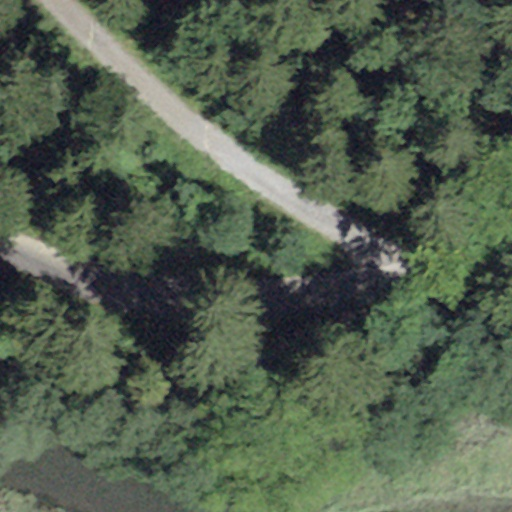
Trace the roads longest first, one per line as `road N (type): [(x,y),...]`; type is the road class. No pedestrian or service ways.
road 1 (track): [(423,273),(243,172),(54,0)]
road 2 (unclassified): [(365,287),(181,296),(78,276),(0,240)]
road 3 (unclassified): [(365,287),(511,254)]
